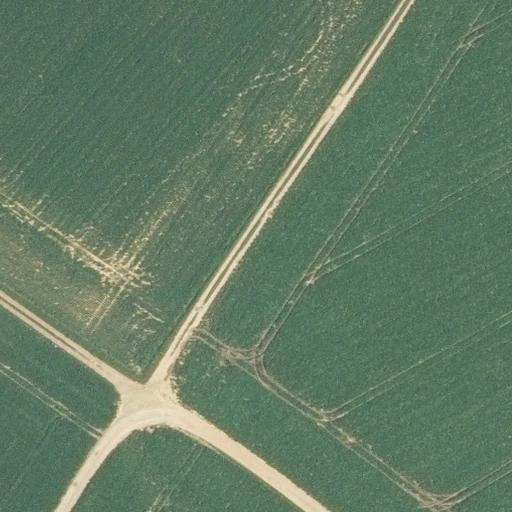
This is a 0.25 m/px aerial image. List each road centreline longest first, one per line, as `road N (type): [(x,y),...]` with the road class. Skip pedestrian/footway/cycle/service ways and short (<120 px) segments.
road 1 (track): [(140,394),(255,237),(408,0)]
road 2 (track): [(314,511),(140,394)]
road 3 (track): [(0,296),(140,394)]
road 4 (track): [(62,511),(140,394)]
